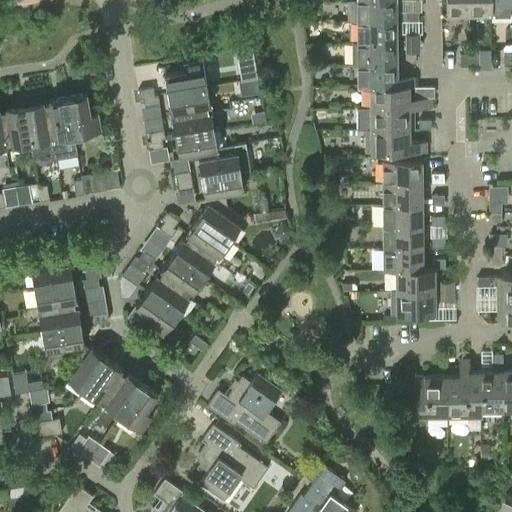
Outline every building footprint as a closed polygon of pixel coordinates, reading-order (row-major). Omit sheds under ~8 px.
[(395,0),(346,0),(347,21),(357,21),(395,21),(395,0)] [(468,13),(468,0),(445,0),(446,13),(468,13)] [(468,0),(468,13),(490,13),(489,0),(468,0)] [(511,12),(511,0),(489,0),(490,13),(511,12)] [(306,14),(314,14),(314,3),(306,3),(306,14)] [(418,11),(405,11),(405,20),(418,20),(418,11)] [(357,42),(395,42),(395,21),(357,21),(357,41),(357,42)] [(405,33),(405,42),(419,42),(419,32),(405,33)] [(357,64),(396,64),(395,42),(357,42),(357,41),(352,42),(352,65),(357,65),(357,64)] [(419,42),(405,42),(405,52),(420,51),(419,42)] [(309,47),(309,57),(318,57),(318,47),(309,47)] [(236,51),(237,61),(253,59),(252,49),(236,51)] [(503,64),(511,64),(511,62),(511,52),(503,52),(503,64)] [(459,65),(469,65),(469,53),(459,53),(459,65)] [(469,53),(469,65),(478,65),(478,53),(469,53)] [(167,92),(206,86),(201,59),(183,63),(185,70),(164,74),(167,92)] [(408,85),(408,86),(413,86),(412,76),(396,76),(396,64),(357,64),(357,65),(357,87),(369,86),(369,85),(408,85)] [(257,80),(239,83),(241,96),(259,93),(257,80)] [(413,107),(413,108),(425,107),(425,97),(408,97),(408,86),(408,85),(369,85),(369,86),(370,107),(413,107)] [(152,86),(138,89),(139,98),(143,97),(154,95),(154,94),(152,86)] [(191,115),(210,112),(206,86),(167,92),(170,110),(189,107),(191,115)] [(86,93),(67,96),(74,135),(100,130),(97,112),(90,114),(86,93)] [(158,94),(154,94),(154,95),(143,97),(144,105),(159,103),(158,94)] [(45,120),(48,139),(74,135),(67,96),(50,99),(53,118),(45,120)] [(53,118),(50,99),(23,103),(30,142),(48,139),(45,120),(53,118)] [(30,142),(23,103),(6,107),(9,126),(1,127),(4,147),(30,142)] [(9,126),(6,107),(0,107),(0,147),(4,147),(1,127),(9,126)] [(175,136),(213,130),(210,112),(191,115),(189,107),(170,110),(175,136)] [(370,129),(408,128),(408,120),(413,120),(413,108),(413,107),(370,107),(370,128),(370,129)] [(431,119),(418,119),(418,128),(431,128),(431,119)] [(370,129),(370,128),(365,128),(365,151),(425,151),(425,140),(408,140),(408,128),(370,129)] [(148,131),(150,140),(161,138),(165,137),(163,129),(148,131)] [(216,147),(213,130),(175,136),(178,155),(199,151),(200,157),(200,158),(217,156),(216,147)] [(163,146),(161,138),(150,140),(146,140),(148,149),(163,146)] [(201,176),(240,170),(249,168),(245,142),(216,147),(217,156),(200,158),(200,157),(198,158),(201,176)] [(382,160),(382,182),(421,182),(421,159),(382,160)] [(175,171),(177,181),(191,178),(190,169),(175,171)] [(240,170),(201,176),(204,195),(206,195),(207,201),(207,202),(223,213),(228,206),(226,205),(224,192),(243,189),(240,170)] [(443,172),(431,172),(431,181),(443,182),(443,172)] [(83,189),(92,187),(90,173),(81,174),(81,178),(83,189)] [(84,192),(83,189),(81,178),(73,179),(75,194),(84,192)] [(193,187),(191,178),(177,181),(178,189),(193,187)] [(31,198),(39,196),(37,185),(38,185),(37,182),(29,183),(31,198)] [(382,182),(382,204),(421,203),(421,182),(382,182)] [(39,196),(40,200),(49,198),(46,184),(38,185),(37,185),(39,196)] [(444,194),(431,194),(431,203),(444,203),(444,194)] [(223,213),(207,202),(197,217),(229,239),(240,224),(238,223),(242,216),(228,206),(223,213)] [(488,211),(501,211),(501,202),(488,202),(488,211)] [(383,225),(421,225),(421,203),(382,204),(383,225)] [(268,210),(270,218),(285,216),(283,208),(268,210)] [(255,221),(270,218),(268,210),(254,212),(255,221)] [(161,218),(164,220),(173,227),(173,226),(178,219),(166,211),(161,218)] [(501,221),(501,211),(488,211),(488,220),(501,221)] [(444,215),(432,215),(431,225),(444,225),(444,215)] [(229,239),(197,217),(186,231),(202,243),(197,249),(213,261),(229,239)] [(176,228),(173,226),(173,227),(164,220),(159,227),(171,236),(176,228)] [(277,228),(278,236),(284,240),(290,232),(291,230),(289,228),(281,222),(277,228)] [(421,247),(421,225),(383,225),(383,247),(421,247)] [(202,243),(186,231),(171,253),(203,276),(213,261),(197,249),(202,243)] [(432,246),(444,246),(444,237),(432,237),(432,246)] [(489,254),(501,254),(501,245),(489,245),(489,254)] [(421,247),(383,247),(383,270),(395,269),(395,268),(422,268),(422,267),(421,247)] [(138,257),(147,263),(150,265),(155,258),(143,249),(138,256),(138,257)] [(172,286),(188,297),(203,276),(171,253),(161,267),(177,279),(172,286)] [(142,271),(147,263),(138,257),(138,256),(135,254),(130,262),(142,271)] [(501,263),(501,254),(489,254),(489,263),(501,263)] [(432,267),(444,267),(444,258),(432,257),(432,267)] [(34,287),(73,281),(69,262),(48,266),(47,258),(29,261),(34,287)] [(86,278),(97,276),(100,275),(99,267),(84,270),(86,278)] [(177,279),(161,267),(145,289),(177,312),(188,297),(172,286),(177,279)] [(395,290),(434,290),(434,267),(422,267),(422,268),(395,268),(395,269),(395,289),(395,290)] [(497,298),(501,298),(501,297),(511,297),(511,274),(501,274),(501,284),(496,284),(497,298)] [(98,285),(97,276),(86,278),(82,279),(84,287),(98,285)] [(489,285),(489,276),(477,276),(477,285),(489,285)] [(439,280),(439,289),(453,289),(453,280),(439,280)] [(58,310),(77,307),(73,281),(34,287),(37,305),(56,302),(58,310)] [(177,312),(145,289),(134,305),(152,317),(147,323),(162,334),(177,312)] [(434,312),(434,290),(395,290),(395,289),(391,289),(391,313),(434,312)] [(453,289),(439,289),(439,298),(454,299),(453,289)] [(511,319),(511,297),(501,297),(501,298),(502,320),(511,319)] [(41,331),(80,325),(77,307),(58,310),(56,302),(37,305),(41,331)] [(93,322),(108,320),(106,312),(92,314),(93,322)] [(64,345),(83,342),(80,325),(41,331),(45,350),(47,349),(48,357),(65,354),(64,345)] [(201,348),(206,341),(194,333),(189,340),(201,348)] [(83,389),(105,356),(90,345),(89,347),(84,343),(83,342),(64,345),(65,354),(66,354),(78,362),(67,378),(83,389)] [(501,370),(502,370),(502,353),(492,353),(492,370),(469,370),(467,370),(468,392),(480,391),(480,408),(481,408),(502,408),(501,370)] [(105,356),(83,389),(97,399),(109,383),(116,388),(127,372),(105,356)] [(467,370),(469,370),(468,358),(458,358),(458,375),(446,375),(446,413),(481,413),(481,408),(480,408),(480,391),(468,392),(467,370)] [(501,370),(502,408),(511,408),(511,369),(502,370),(501,370)] [(265,410),(281,388),(257,371),(250,380),(241,374),(226,396),(217,390),(218,389),(217,388),(206,403),(234,423),(236,421),(265,441),(280,420),(265,410)] [(119,414),(142,382),(127,372),(116,388),(109,383),(97,399),(119,414)] [(426,414),(446,413),(446,375),(411,375),(412,418),(426,418),(426,414)] [(27,381),(28,390),(43,387),(41,379),(27,381)] [(142,382),(119,414),(141,430),(151,415),(145,411),(157,394),(142,382)] [(45,402),(31,404),(32,412),(36,411),(46,410),(45,402)] [(50,409),(46,410),(36,411),(37,420),(34,421),(36,436),(61,432),(58,417),(52,418),(50,409)] [(203,438),(212,444),(196,466),(205,472),(199,481),(223,498),(238,476),(253,487),(267,466),(238,445),(240,442),(212,423),(201,439),(202,439),(203,438)] [(79,433),(71,444),(77,449),(85,437),(79,433)] [(108,466),(117,455),(110,450),(102,462),(108,466)] [(324,465),(320,469),(311,483),(303,494),(300,492),(286,511),(354,511),(356,510),(334,494),(345,480),(324,465)] [(305,479),(311,483),(320,469),(314,465),(305,479)] [(208,511),(190,499),(192,496),(164,477),(153,493),(154,493),(155,492),(163,498),(153,511),(208,511)] [(96,511),(84,503),(90,495),(91,495),(92,495),(76,483),(57,511),(58,511),(96,511)] [(27,494),(25,486),(25,484),(7,486),(8,497),(27,494)]
